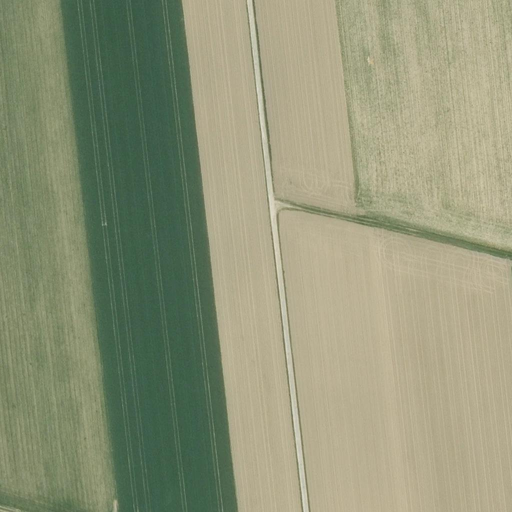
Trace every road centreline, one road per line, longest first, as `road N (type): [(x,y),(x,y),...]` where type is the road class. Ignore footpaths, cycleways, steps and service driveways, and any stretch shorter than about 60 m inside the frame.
road 1 (track): [(305,511),(254,0)]
road 2 (track): [(278,210),(511,266)]
